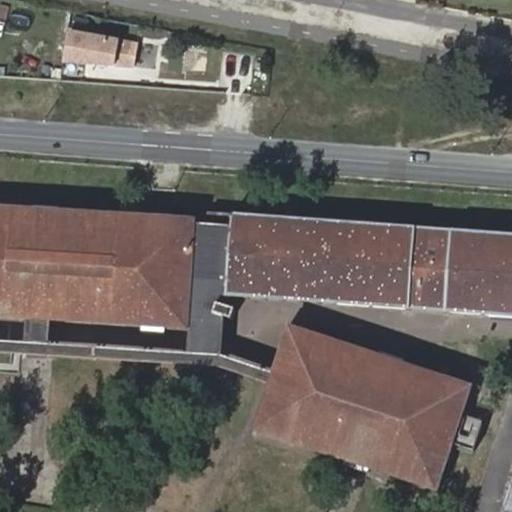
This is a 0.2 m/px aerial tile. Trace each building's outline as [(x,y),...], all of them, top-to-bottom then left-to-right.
[(141,46),(71,35),(67,64),(138,67),(141,46)] [(188,285),(189,278),(190,268),(193,221),(0,208),(0,314),(27,316),(52,318),(186,327),(188,285)] [(206,210),(202,279),(226,281),(225,296),(444,311),(449,226),(206,210)] [(183,354),(221,356),(225,303),(225,296),(226,281),(202,279),(189,278),(188,285),(186,327),(183,354)] [(444,318),(444,311),(225,296),(225,303),(444,318)] [(273,387),(278,374),(221,356),(183,354),(51,345),(52,318),(27,316),(24,344),(0,341),(0,355),(220,370),(273,387)] [(450,445),(454,432),(469,388),(293,331),(278,374),(273,387),(257,430),(435,489),(450,445)] [(469,437),(454,432),(450,445),(465,450),(469,437)] [(511,511),(511,478),(501,511),(505,511),(511,511)]
